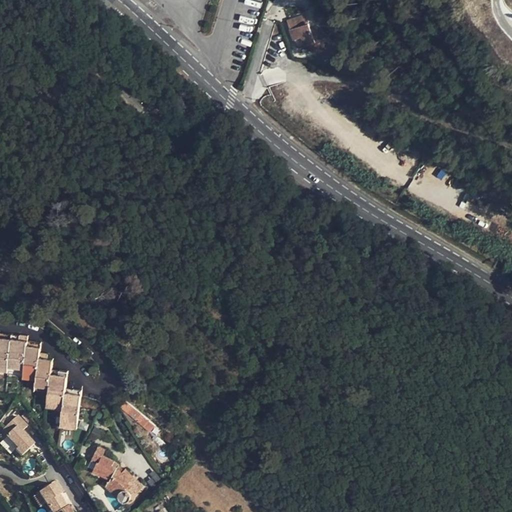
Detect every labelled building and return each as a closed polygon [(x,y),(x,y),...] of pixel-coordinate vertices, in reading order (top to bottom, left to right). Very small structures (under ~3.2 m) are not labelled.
[(297,49),(305,46),(302,36),(293,39),(297,49)] [(12,333),(0,331),(0,343),(11,345),(12,333)] [(23,334),(12,333),(11,345),(9,365),(25,367),(29,339),(22,338),(23,334)] [(41,351),(42,345),(36,344),(36,340),(29,339),(25,367),(24,374),(38,375),(41,351)] [(11,345),(0,343),(0,366),(9,367),(9,365),(11,345)] [(49,362),(49,357),(50,352),(41,351),(38,375),(38,381),(52,383),(52,380),(54,368),(54,362),(49,362)] [(65,399),(67,387),(69,370),(60,369),(58,381),(52,380),(52,383),(49,402),(65,404),(65,399)] [(82,389),(73,388),(72,400),(65,399),(65,404),(62,422),(78,423),(82,389)] [(128,400),(122,407),(151,431),(156,426),(128,400)] [(25,428),(15,417),(0,430),(4,435),(2,437),(13,450),(11,451),(18,459),(27,451),(23,447),(28,443),(19,433),(25,428)] [(106,430),(98,426),(93,434),(102,438),(106,430)] [(160,446),(168,452),(171,449),(163,442),(160,446)] [(28,443),(23,447),(27,451),(32,447),(28,443)] [(106,449),(100,445),(94,456),(92,461),(97,463),(93,470),(111,479),(122,492),(119,497),(122,500),(124,501),(126,502),(128,501),(130,499),(132,497),(132,494),(131,491),(129,489),(132,485),(129,481),(134,476),(127,469),(126,470),(124,472),(118,466),(120,464),(115,460),(104,454),(106,449)] [(122,492),(111,479),(106,485),(118,498),(119,497),(122,492)] [(52,486),(35,497),(43,509),(44,511),(65,511),(64,510),(63,511),(59,506),(56,500),(60,497),(52,486)] [(35,497),(29,501),(35,511),(37,511),(43,509),(35,497)]
